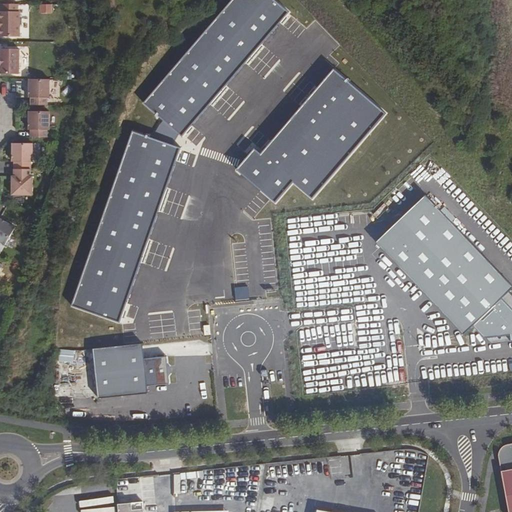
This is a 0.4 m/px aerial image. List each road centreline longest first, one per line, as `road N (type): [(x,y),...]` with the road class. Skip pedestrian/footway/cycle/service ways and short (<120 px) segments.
road 1 (tertiary): [(32,463),(69,453),(467,418)]
road 2 (unknown): [(361,429),(359,476),(351,486),(279,489)]
